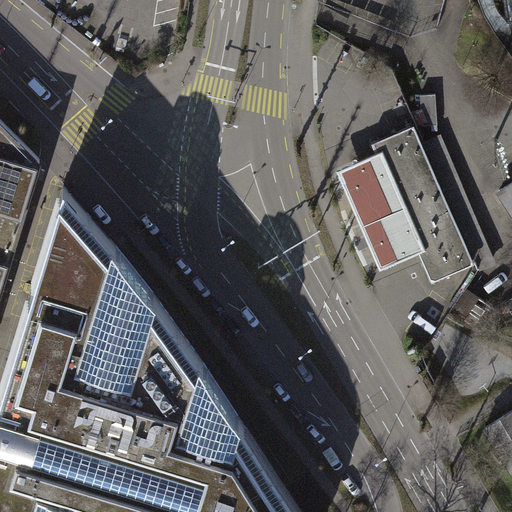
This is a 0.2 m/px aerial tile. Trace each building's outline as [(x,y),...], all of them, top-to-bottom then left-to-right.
[(0,290),(40,158),(0,117),(0,290)] [(413,125),(372,143),(376,152),(418,251),(431,280),(472,262),(413,125)] [(440,134),(425,140),(479,270),(495,264),(440,134)] [(356,161),(337,169),(380,268),(400,259),(418,251),(376,152),(356,161)] [(511,181),(497,192),(511,215),(511,181)] [(78,205),(59,183),(27,288),(0,378),(0,511),(296,511),(293,505),(265,462),(197,358),(149,290),(78,205)] [(511,408),(484,427),(511,470),(511,408)]
